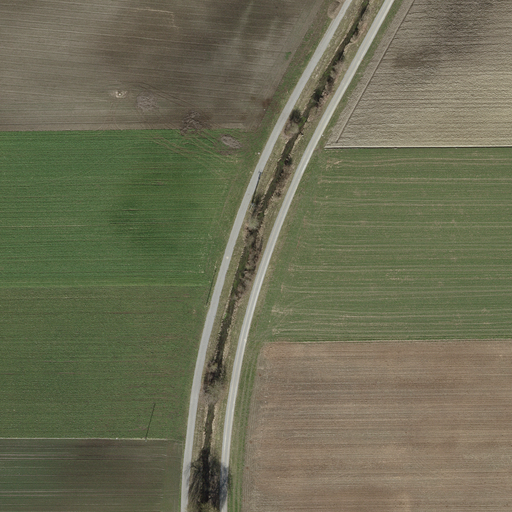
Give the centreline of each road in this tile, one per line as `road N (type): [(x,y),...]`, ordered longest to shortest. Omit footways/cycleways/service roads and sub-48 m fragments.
road 1 (track): [(225,511),(229,409),(265,259),(303,164),(393,0)]
road 2 (track): [(185,511),(191,419),(216,300),(250,199),(345,0)]
